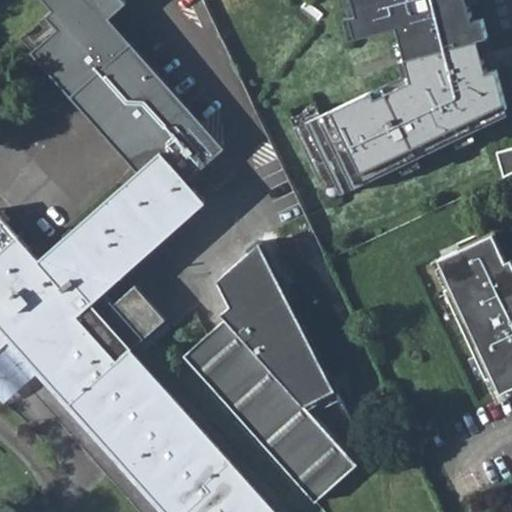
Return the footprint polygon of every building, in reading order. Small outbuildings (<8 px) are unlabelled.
[(126,2),(124,0),(76,0),(59,16),(65,22),(58,28),(32,51),(139,171),(162,151),(187,179),(198,169),(223,147),(109,18),(126,2)] [(45,0),(53,9),(59,16),(76,0),(45,0)] [(354,0),(358,15),(351,16),(357,38),(398,27),(413,80),(377,98),(373,91),(321,116),(317,107),(291,120),(324,189),(337,183),(342,194),(488,124),(485,119),(508,108),(498,69),(488,72),(479,39),(489,36),(484,18),(474,21),(470,5),(468,0),(354,0)] [(53,9),(47,14),(58,28),(65,22),(59,16),(53,9)] [(0,348),(20,331),(48,363),(42,368),(170,511),(276,511),(132,349),(163,322),(132,287),(110,307),(99,294),(206,200),(194,186),(187,179),(162,151),(139,171),(40,259),(18,235),(0,214),(0,348)] [(187,179),(194,186),(205,176),(198,169),(187,179)] [(446,291),(488,380),(494,377),(502,394),(511,389),(511,260),(508,263),(495,235),(461,251),(458,245),(438,254),(440,260),(453,288),(446,291)] [(184,354),(315,501),(357,463),(368,453),(336,389),(261,241),(218,278),(234,309),(184,354)]
